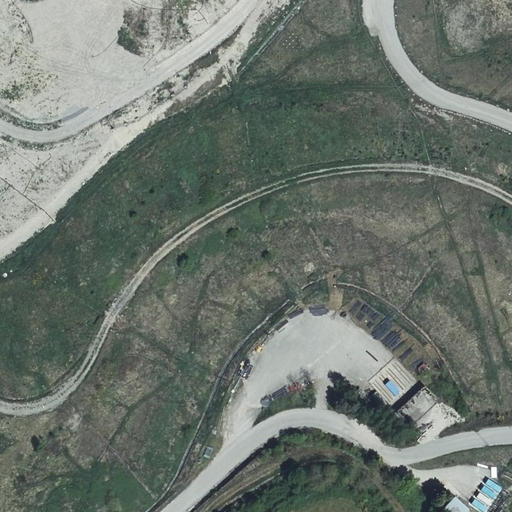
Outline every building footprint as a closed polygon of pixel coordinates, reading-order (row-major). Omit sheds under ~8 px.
[(293,33),(283,44),(289,50),(299,40),(293,33)] [(46,229),(34,240),(40,246),(52,235),(46,229)] [(340,328),(352,320),(349,315),(336,323),(340,328)] [(329,341),(340,330),(335,326),(324,337),(329,341)] [(402,389),(413,379),(399,364),(388,375),(402,389)] [(417,369),(423,374),(428,369),(423,364),(417,369)] [(396,411),(409,427),(437,404),(424,388),(396,411)] [(280,391),(268,400),(272,405),(284,396),(280,391)] [(362,422),(369,429),(373,425),(365,418),(362,422)] [(391,477),(398,484),(403,480),(395,473),(391,477)] [(439,487),(431,495),(435,499),(443,492),(439,487)]
